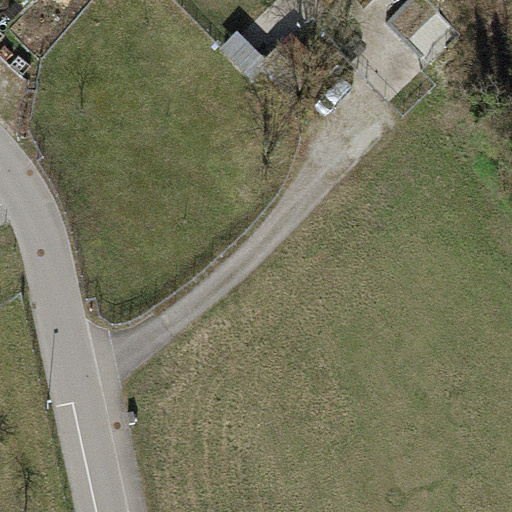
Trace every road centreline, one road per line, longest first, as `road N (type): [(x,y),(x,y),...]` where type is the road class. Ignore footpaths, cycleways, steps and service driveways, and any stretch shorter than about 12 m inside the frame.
road 1 (unknown): [(85,401),(242,264),(318,181),(354,125)]
road 2 (residential): [(105,511),(32,192),(0,164)]
